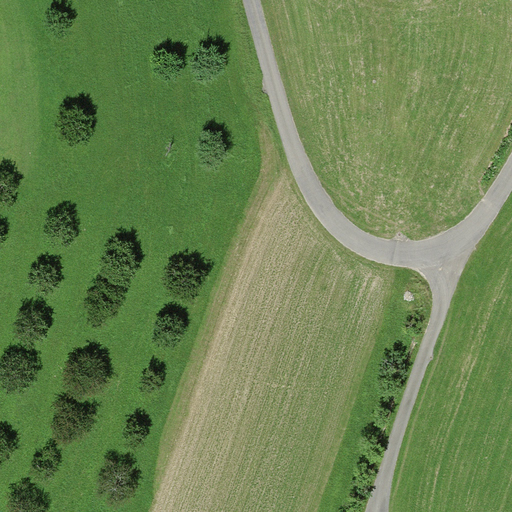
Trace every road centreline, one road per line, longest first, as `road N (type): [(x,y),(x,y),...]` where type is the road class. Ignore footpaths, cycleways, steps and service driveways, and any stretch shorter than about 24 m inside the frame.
road 1 (track): [(511,171),(453,261),(396,258),(359,244),(327,214),(304,176),(249,0)]
road 2 (track): [(453,261),(378,511)]
